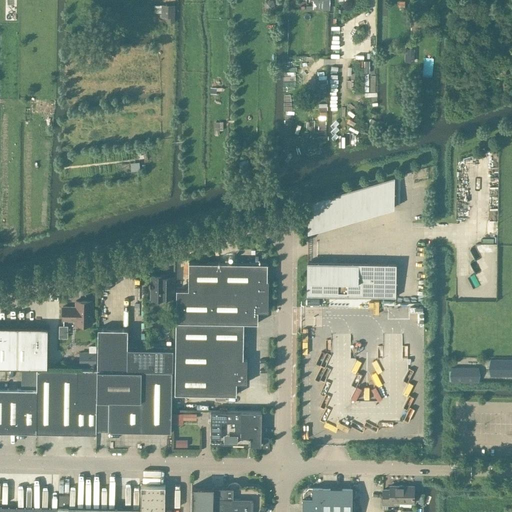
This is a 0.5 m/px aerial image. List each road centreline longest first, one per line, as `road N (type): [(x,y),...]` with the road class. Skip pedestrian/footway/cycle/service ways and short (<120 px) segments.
road 1 (unclassified): [(280,463),(287,247),(273,222),(0,297)]
road 2 (unclassified): [(0,460),(280,463)]
road 3 (unclassified): [(280,463),(511,470)]
